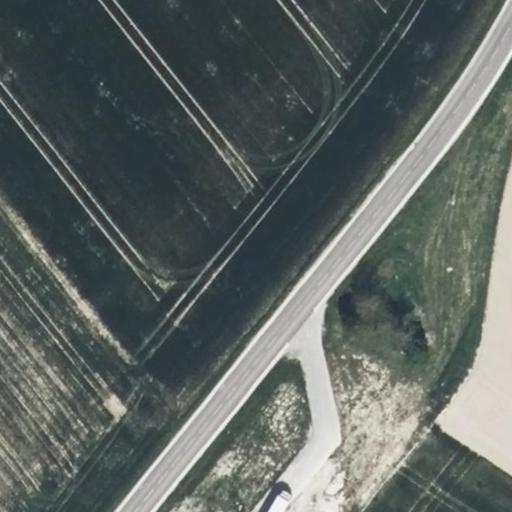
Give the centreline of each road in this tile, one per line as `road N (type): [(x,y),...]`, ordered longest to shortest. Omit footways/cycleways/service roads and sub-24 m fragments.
road 1 (tertiary): [(139,511),(437,147),(511,24)]
road 2 (track): [(317,447),(386,427),(449,359),(470,317),(482,169),(511,92)]
